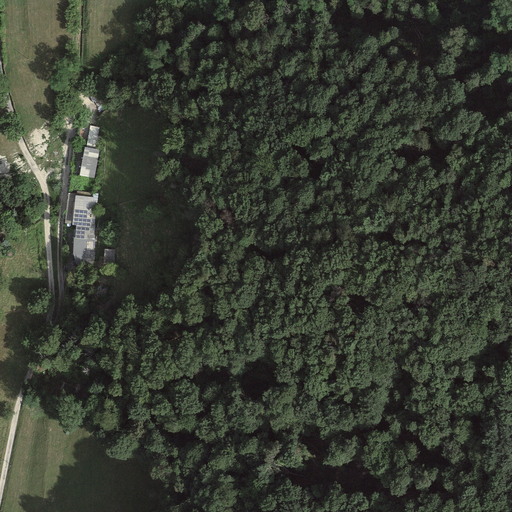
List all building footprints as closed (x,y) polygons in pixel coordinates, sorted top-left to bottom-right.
[(99,128),(89,126),(86,145),(99,147),(101,137),(97,136),(99,128)] [(99,150),(84,148),(79,176),(94,178),(99,150)] [(98,194),(76,191),(76,194),(67,193),(64,223),(72,223),(72,225),(76,226),(95,227),(98,194)] [(92,264),(95,227),(76,226),(75,238),(73,238),(71,263),(92,264)] [(115,249),(104,249),(103,267),(114,268),(115,249)]
